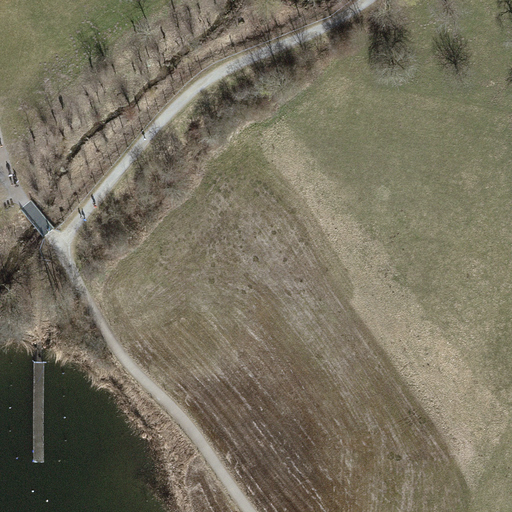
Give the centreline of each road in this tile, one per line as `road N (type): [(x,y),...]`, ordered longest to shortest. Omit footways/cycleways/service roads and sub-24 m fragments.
road 1 (track): [(60,246),(192,92),(369,0)]
road 2 (track): [(60,246),(120,356),(189,426),(250,511)]
